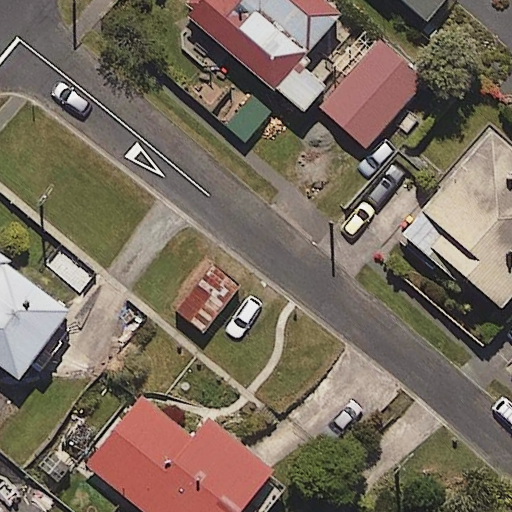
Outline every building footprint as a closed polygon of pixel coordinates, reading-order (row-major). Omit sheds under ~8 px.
[(338,15),(321,0),(191,0),(180,13),(299,113),(323,85),(297,63),(338,15)] [(394,0),(424,24),(443,0),(394,0)] [(421,83),(375,42),(318,108),(364,148),(421,83)] [(511,294),(511,154),(487,133),(402,234),(497,313),(511,294)] [(67,313),(0,260),(0,369),(13,380),(67,313)] [(238,286),(209,265),(174,313),(203,334),(238,286)] [(190,438),(140,397),(83,466),(139,511),(263,511),(284,487),(238,449),(260,422),(226,394),(190,438)] [(43,511),(28,500),(19,511),(43,511)]
